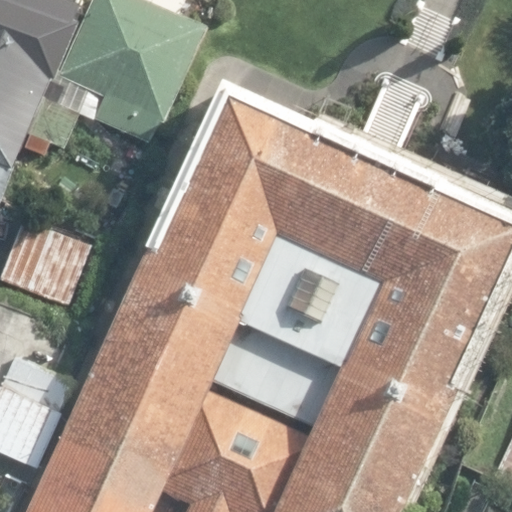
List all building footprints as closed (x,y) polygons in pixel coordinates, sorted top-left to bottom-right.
[(0,0),(0,205),(21,153),(49,82),(53,84),(77,24),(71,22),(77,7),(59,0),(0,0)] [(49,82),(21,153),(46,163),(53,146),(64,150),(78,114),(150,143),(158,123),(164,126),(203,26),(178,16),(184,0),(92,0),(82,26),(77,24),(53,84),(49,82)] [(393,511),(511,250),(511,221),(370,157),(219,87),(23,511),(393,511)] [(0,275),(0,280),(67,307),(91,246),(22,219),(0,275)] [(0,453),(37,470),(62,416),(55,412),(69,383),(13,356),(0,383),(0,453)] [(511,432),(490,478),(511,488),(511,432)]
